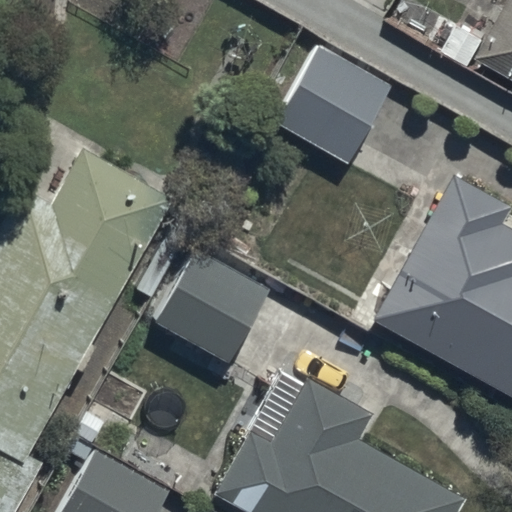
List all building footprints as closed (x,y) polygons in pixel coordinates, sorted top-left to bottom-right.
[(511,5),(481,63),(511,80),(511,5)] [(346,168),(387,90),(314,52),(273,130),(346,168)] [(164,199),(75,155),(48,209),(9,190),(0,207),(0,511),(12,511),(35,468),(23,462),(68,373),(80,379),(93,353),(87,350),(164,199)] [(511,407),(511,236),(499,230),(508,211),(446,178),(366,330),(511,407)] [(225,367),(263,294),(197,261),(159,333),(225,367)] [(354,444),(368,417),(275,371),(206,504),(220,511),(452,511),(460,499),(354,444)] [(62,511),(153,511),(162,496),(94,457),(62,511)]
